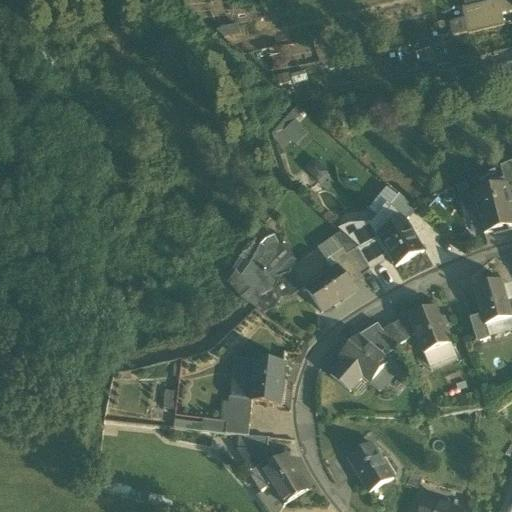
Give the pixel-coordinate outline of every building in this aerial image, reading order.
[(511,0),(496,0),(497,1),(500,11),(511,8),(511,0)] [(500,13),(500,11),(497,1),(477,5),(480,18),(500,13)] [(492,21),(502,19),(500,13),(480,18),(477,5),(468,8),(471,20),(466,21),(467,25),(492,20),(492,21)] [(451,29),(453,37),(468,33),(468,34),(503,26),(502,19),(492,21),(492,20),(467,25),(451,29)] [(218,34),(225,41),(241,37),(238,26),(223,29),(218,34)] [(283,48),(269,51),(274,74),(288,71),(283,48)] [(417,54),(420,63),(433,60),(431,50),(417,54)] [(306,114),(298,106),(272,136),(274,144),(283,136),(296,123),(306,114)] [(296,123),(283,136),(296,149),(309,136),(296,123)] [(316,161),(305,171),(318,185),(328,176),(316,161)] [(506,189),(509,199),(511,198),(511,165),(500,170),(505,190),(506,189)] [(479,219),(484,238),(511,230),(511,213),(509,199),(506,189),(505,190),(474,198),(463,201),(469,222),(479,219)] [(390,209),(398,201),(387,190),(368,211),(379,221),(390,209)] [(389,210),(406,225),(417,214),(411,208),(400,198),(398,201),(390,209),(389,210)] [(358,251),(378,240),(406,225),(389,210),(390,209),(379,221),(372,230),(353,231),(342,236),(358,251)] [(423,256),(406,225),(378,240),(387,255),(396,272),(423,256)] [(331,262),(338,272),(339,272),(353,292),(363,284),(361,280),(349,260),(358,251),(342,236),(341,235),(331,243),(340,256),(331,262)] [(240,303),(263,318),(274,313),(280,304),(294,301),(303,294),(291,276),(295,265),(290,253),(279,249),(274,239),(266,243),(270,252),(267,253),(260,250),(251,267),(250,269),(241,282),(251,294),(240,303)] [(378,240),(358,251),(371,274),(385,266),(380,259),(387,255),(378,240)] [(340,256),(331,243),(318,253),(334,275),(338,272),(331,262),(340,256)] [(361,280),(371,274),(358,251),(349,260),(361,280)] [(232,273),(237,276),(241,282),(250,269),(251,267),(240,262),(232,273)] [(355,295),(353,292),(339,272),(338,272),(334,275),(306,295),(322,318),(355,295)] [(228,288),(240,303),(251,294),(241,282),(237,276),(228,288)] [(511,322),(501,285),(474,293),(481,320),(485,332),(511,324),(511,322)] [(416,340),(424,360),(451,350),(436,312),(409,323),(416,340)] [(489,345),(485,332),(481,320),(470,324),(477,348),(489,345)] [(401,325),(393,330),(405,348),(416,340),(409,323),(401,325)] [(511,324),(485,332),(489,345),(511,338),(511,324)] [(385,356),(388,360),(396,355),(405,348),(393,330),(383,336),(378,329),(359,341),(381,360),(385,356)] [(371,390),(386,373),(391,368),(381,360),(359,341),(358,341),(339,364),(343,367),(330,381),(350,398),(363,384),(370,390),(371,390)] [(451,350),(424,360),(431,378),(458,367),(451,350)] [(251,406),(255,366),(235,364),(231,404),(251,406)] [(252,407),(280,410),(284,369),(255,366),(251,406),(251,407),(252,407)] [(395,380),(386,373),(371,390),(380,398),(395,380)] [(175,415),(177,398),(165,397),(163,414),(175,415)] [(226,441),(239,442),(249,443),(249,442),(252,407),(251,407),(251,406),(231,404),(229,404),(227,430),(231,430),(226,441)] [(202,437),(203,429),(175,426),(174,434),(202,437)] [(227,430),(203,427),(203,429),(202,437),(226,441),(231,430),(227,430)] [(269,444),(249,442),(249,443),(239,442),(238,456),(268,459),(269,444)] [(348,464),(369,499),(393,484),(373,450),(348,464)] [(238,456),(250,479),(261,472),(268,459),(238,456)] [(273,491),(285,510),(309,495),(287,461),(264,476),(261,472),(250,479),(263,498),(273,491)] [(422,511),(454,511),(426,502),(422,511)]
